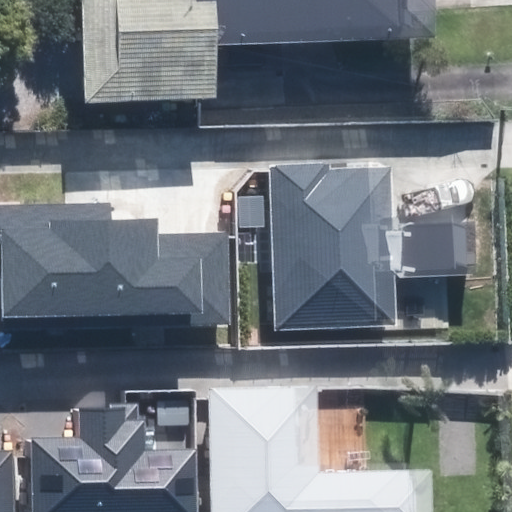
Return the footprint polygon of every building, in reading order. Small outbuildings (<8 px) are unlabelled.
[(429,0),(90,0),(93,83),(215,80),(213,28),(430,21),(429,0)] [(391,171),(279,174),(284,321),(395,318),(391,171)] [(0,281),(2,281),(3,321),(232,316),(230,237),(152,239),(152,223),(107,224),(107,207),(0,209),(0,281)] [(211,385),(213,511),(437,511),(436,470),(325,472),(324,382),(211,385)] [(29,436),(30,511),(194,511),(193,450),(144,451),(144,403),(83,404),(84,435),(29,436)] [(0,511),(12,511),(11,451),(0,451),(0,511)]
